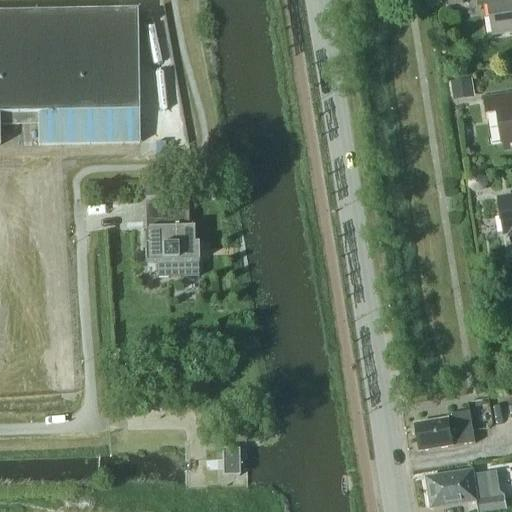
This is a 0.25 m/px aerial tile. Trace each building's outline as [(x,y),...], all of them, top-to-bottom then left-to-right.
[(511,0),(487,0),(493,37),(511,33),(511,0)] [(139,144),(136,11),(0,12),(0,126),(37,126),(38,146),(139,144)] [(454,101),(475,98),(472,79),(451,82),(454,101)] [(511,96),(484,100),(486,115),(497,113),(502,144),(504,144),(505,151),(511,150),(511,96)] [(474,177),(470,182),(471,186),(476,189),(482,188),(485,184),(485,179),(480,176),(474,177)] [(511,200),(500,202),(506,237),(509,236),(511,253),(511,252),(511,200)] [(189,228),(188,203),(145,204),(146,231),(148,231),(149,246),(145,246),(145,264),(156,264),(156,279),(199,278),(198,244),(194,244),(193,228),(189,228)] [(475,443),(469,412),(446,416),(446,420),(415,425),(419,452),(475,443)] [(239,477),(238,451),(221,451),(222,478),(239,477)] [(494,497),(490,469),(426,479),(431,510),(477,503),(478,511),(507,511),(511,511),(511,498),(505,500),(505,496),(494,497)]
